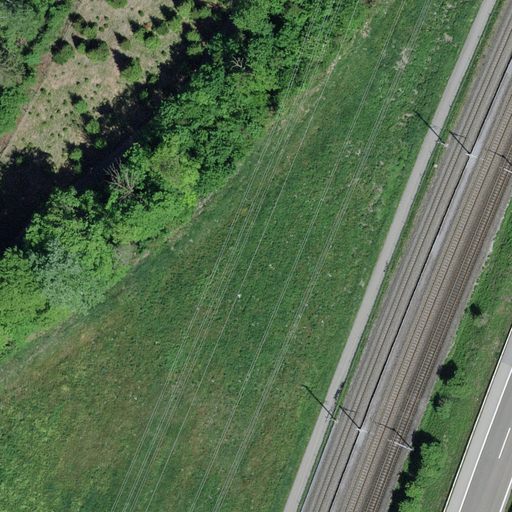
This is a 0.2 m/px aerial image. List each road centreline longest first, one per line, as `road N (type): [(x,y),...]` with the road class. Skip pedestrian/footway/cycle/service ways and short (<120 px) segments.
road 1 (track): [(293,511),(491,0)]
road 2 (track): [(0,269),(20,229),(188,92),(247,0)]
